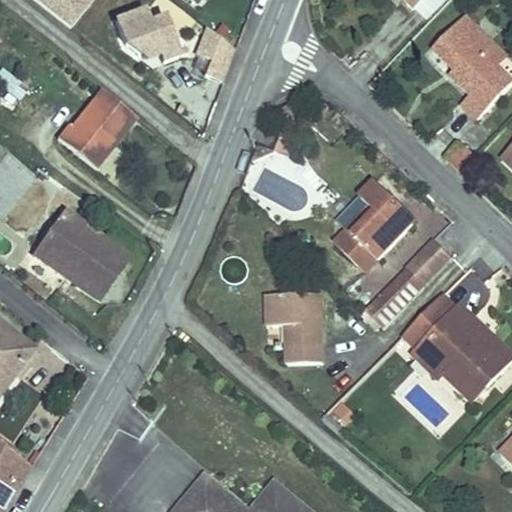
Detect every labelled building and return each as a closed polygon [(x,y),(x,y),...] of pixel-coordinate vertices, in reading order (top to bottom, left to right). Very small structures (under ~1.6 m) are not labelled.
[(34,0),(70,29),(93,0),(34,0)] [(404,0),(415,10),(424,0),(404,0)] [(430,24),(453,0),(424,0),(415,10),(430,24)] [(144,13),(116,24),(124,47),(138,58),(157,51),(162,65),(179,59),(164,21),(149,27),(144,13)] [(511,82),(500,70),(508,61),(509,61),(465,20),(434,52),(446,64),(456,63),(461,68),(456,74),(451,78),(472,98),(463,107),(478,122),(511,87),(511,82)] [(210,62),(219,39),(207,29),(196,56),(210,62)] [(223,84),(235,52),(219,39),(204,77),(223,84)] [(511,65),(508,61),(500,70),(511,82),(511,65)] [(456,74),(461,68),(456,63),(446,64),(456,74)] [(2,71),(0,73),(0,88),(18,102),(27,90),(2,71)] [(68,127),(57,140),(96,172),(137,120),(102,92),(71,130),(68,127)] [(288,154),(295,138),(302,129),(288,118),(276,150),(288,154)] [(268,147),(272,137),(266,135),(263,145),(268,147)] [(460,174),(475,159),(457,143),(444,159),(460,174)] [(511,148),(502,159),(511,168),(511,148)] [(0,153),(0,221),(0,222),(32,179),(0,153)] [(244,174),(251,156),(245,154),(238,171),(244,174)] [(378,263),(416,224),(375,184),(360,200),(370,209),(347,232),(335,245),(358,267),(370,255),(378,263)] [(347,232),(370,209),(360,200),(338,223),(347,232)] [(34,257),(99,303),(130,259),(65,212),(34,257)] [(313,242),(301,232),(293,240),(304,251),(313,242)] [(424,288),(452,259),(434,242),(406,271),(424,288)] [(151,252),(139,245),(132,257),(144,264),(151,252)] [(239,285),(250,265),(227,253),(216,274),(239,285)] [(366,275),(378,263),(370,255),(358,267),(366,275)] [(383,330),(424,288),(406,271),(365,313),(366,314),(381,328),(383,330)] [(324,365),(322,296),(266,298),(267,329),(286,328),(287,367),(324,365)] [(458,310),(444,297),(439,302),(453,315),(458,310)] [(511,362),(511,355),(480,326),(478,328),(474,323),(476,321),(461,307),(458,310),(453,315),(439,302),(404,338),(418,352),(413,358),(439,382),(444,377),(458,362),(487,389),(511,362)] [(381,328),(366,314),(363,317),(377,332),(381,328)] [(0,325),(0,406),(18,383),(13,378),(34,351),(0,325)] [(487,389),(458,362),(444,377),(473,404),(487,389)] [(338,417),(346,409),(342,406),(335,413),(338,417)] [(355,418),(346,409),(338,417),(347,426),(355,418)] [(511,443),(500,457),(511,467),(511,443)] [(0,511),(3,511),(28,469),(0,447),(0,511)] [(307,511),(275,485),(252,511),(245,511),(206,479),(178,511),(307,511)]
